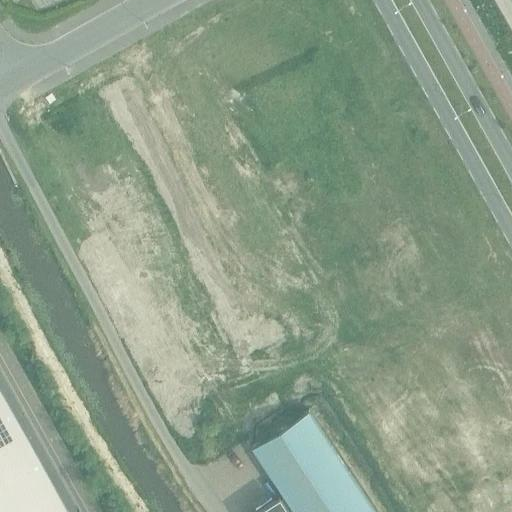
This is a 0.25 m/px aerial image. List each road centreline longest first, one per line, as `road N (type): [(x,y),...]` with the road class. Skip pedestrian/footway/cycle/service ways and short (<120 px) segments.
road 1 (unclassified): [(0,122),(144,402),(211,511)]
road 2 (tertiary): [(379,0),(511,237)]
road 3 (tertiary): [(511,161),(419,0)]
road 4 (unclassified): [(159,0),(8,83)]
